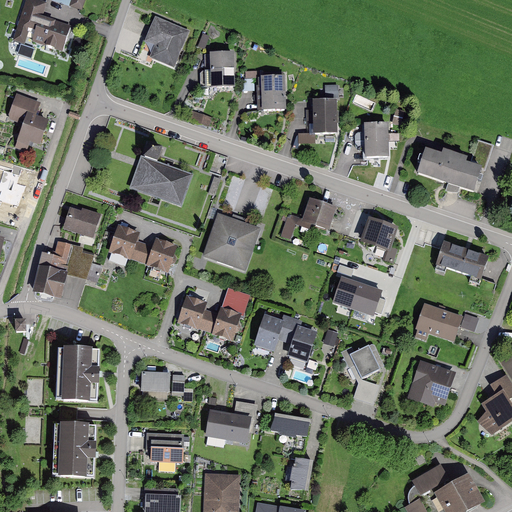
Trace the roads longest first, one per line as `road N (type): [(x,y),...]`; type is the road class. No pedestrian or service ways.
road 1 (residential): [(133,341),(424,437),(452,423),(462,407),(511,283)]
road 2 (residential): [(511,244),(92,100)]
road 3 (residential): [(92,100),(33,267),(27,307)]
road 4 (residential): [(0,293),(67,102)]
road 5 (residential): [(119,511),(125,358),(133,341)]
